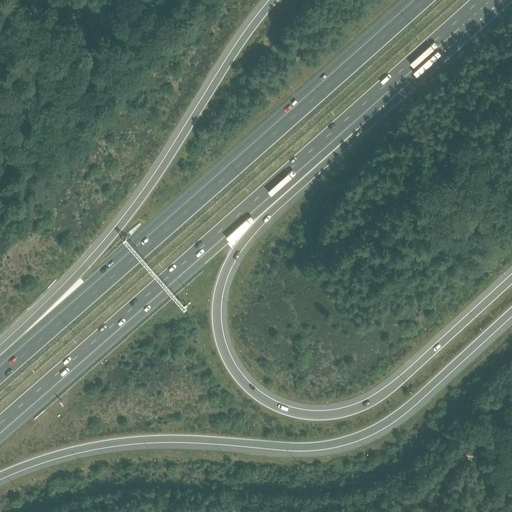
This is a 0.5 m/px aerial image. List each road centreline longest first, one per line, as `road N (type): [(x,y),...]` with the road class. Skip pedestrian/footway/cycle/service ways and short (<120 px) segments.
road 1 (motorway): [(0,476),(139,441),(310,449),(350,442),(398,416),(511,312)]
road 2 (motorway): [(419,0),(20,352)]
road 3 (motorway): [(511,278),(371,399),(338,412),(287,409),(248,386),(219,331),(221,282),(261,196)]
road 4 (motorway): [(273,0),(131,212),(20,352)]
road 5 (motorway): [(0,427),(261,196)]
road 6 (motorway): [(261,196),(484,0)]
road 7 (track): [(511,501),(471,461),(424,486),(403,511)]
